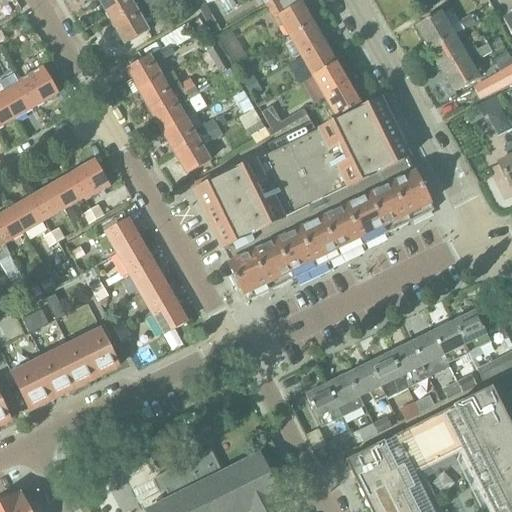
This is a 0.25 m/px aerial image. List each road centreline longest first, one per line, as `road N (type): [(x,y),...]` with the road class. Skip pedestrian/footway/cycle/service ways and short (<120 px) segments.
road 1 (unclassified): [(485,244),(431,127),(354,0)]
road 2 (residential): [(235,342),(104,109)]
road 3 (residential): [(243,355),(485,244)]
road 4 (residential): [(33,442),(235,342)]
road 5 (residential): [(326,511),(243,355)]
road 6 (residential): [(104,109),(41,0)]
road 7 (residential): [(0,170),(104,109)]
